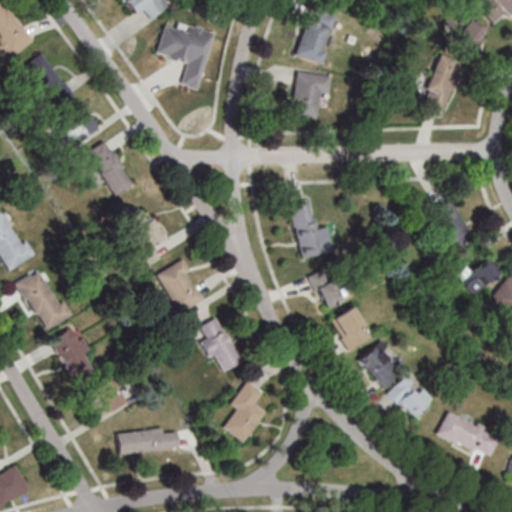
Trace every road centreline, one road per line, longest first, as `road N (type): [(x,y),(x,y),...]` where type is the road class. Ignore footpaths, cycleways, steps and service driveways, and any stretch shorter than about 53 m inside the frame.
road 1 (residential): [(246,489),(276,467),(295,438),(304,375),(202,203),(58,0)]
road 2 (residential): [(459,511),(398,497),(246,489),(86,511)]
road 3 (residential): [(494,151),(172,160)]
road 4 (residential): [(253,290),(232,159),(236,80),(260,0)]
road 5 (residential): [(466,511),(406,477),(347,428),(304,375)]
road 6 (residential): [(98,511),(0,349)]
